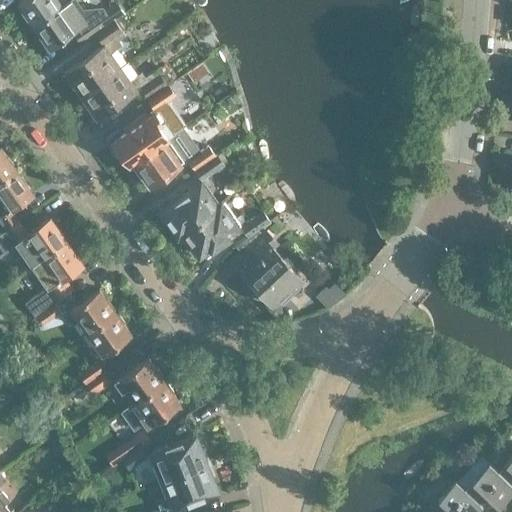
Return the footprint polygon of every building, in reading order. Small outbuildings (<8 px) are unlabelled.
[(18,0),(17,2),(33,25),(61,5),(56,0),(18,0)] [(68,0),(61,5),(33,25),(49,48),(83,24),(82,22),(87,18),(75,0),(68,0)] [(95,32),(113,19),(124,11),(117,2),(88,22),(95,32)] [(64,71),(81,94),(118,67),(109,53),(121,44),(117,39),(124,34),(113,19),(95,32),(94,33),(102,44),(64,71)] [(118,67),(81,94),(97,117),(139,87),(147,98),(166,84),(156,70),(144,77),(141,72),(128,81),(118,67)] [(129,163),(163,139),(165,137),(157,125),(168,117),(168,114),(161,104),(174,95),(166,84),(147,98),(153,107),(152,112),(146,117),(143,113),(123,128),(125,132),(113,140),(114,141),(110,144),(117,155),(122,152),(129,163)] [(163,139),(129,163),(139,177),(142,174),(148,183),(159,176),(160,177),(168,171),(167,170),(184,158),(187,159),(194,168),(214,154),(207,144),(190,156),(184,148),(180,147),(172,152),(163,139)] [(0,179),(14,169),(0,148),(0,179)] [(187,191),(178,197),(176,195),(163,205),(162,207),(160,208),(177,232),(179,231),(215,206),(204,189),(212,184),(206,175),(222,164),(222,163),(227,159),(220,149),(215,153),(214,154),(194,168),(201,178),(185,189),(187,191)] [(0,232),(17,221),(8,208),(31,193),(14,169),(0,179),(0,232)] [(215,206),(179,231),(189,246),(192,244),(200,254),(241,226),(247,234),(258,227),(269,219),(262,210),(245,222),(239,214),(232,219),(220,202),(215,206)] [(17,221),(0,232),(0,238),(4,244),(13,238),(22,251),(23,251),(32,263),(65,240),(49,217),(26,233),(17,221)] [(247,235),(234,245),(239,250),(231,259),(232,260),(230,261),(238,270),(239,268),(273,304),(279,298),(282,302),(297,287),(294,284),(300,278),(271,246),(275,241),(263,228),(260,231),(258,227),(247,234),(247,235)] [(65,240),(32,263),(40,274),(39,275),(49,290),(26,307),(32,316),(67,291),(58,279),(81,263),(65,240)] [(47,306),(32,316),(40,326),(72,321),(76,318),(85,331),(114,311),(98,287),(75,303),(67,291),(47,306)] [(114,311),(85,331),(94,343),(90,347),(97,356),(130,333),(114,311)] [(125,388),(133,400),(163,380),(147,356),(113,380),(120,391),(125,388)] [(78,373),(85,382),(103,370),(96,360),(78,373)] [(103,370),(85,382),(93,393),(111,381),(103,370)] [(163,380),(133,400),(142,412),(138,415),(145,425),(179,402),(163,380)] [(115,448),(121,457),(138,446),(149,438),(143,428),(115,448)] [(138,446),(121,457),(128,467),(140,459),(144,468),(157,463),(163,478),(210,459),(205,446),(199,445),(195,434),(147,453),(147,454),(144,455),(138,446)] [(466,482),(487,460),(481,454),(460,477),(466,482)] [(511,455),(498,470),(511,484),(511,455)] [(144,511),(166,511),(166,508),(170,506),(170,508),(217,489),(212,479),(215,473),(210,459),(163,478),(169,494),(155,499),(159,509),(144,511)] [(464,486),(464,487),(482,504),(489,496),(497,504),(511,488),(511,484),(498,470),(489,461),(464,486)] [(0,470),(0,511),(11,511),(4,503),(9,499),(0,489),(0,483),(6,479),(0,470)] [(438,497),(431,504),(438,511),(473,511),(482,504),(464,487),(464,486),(456,479),(438,497)]
